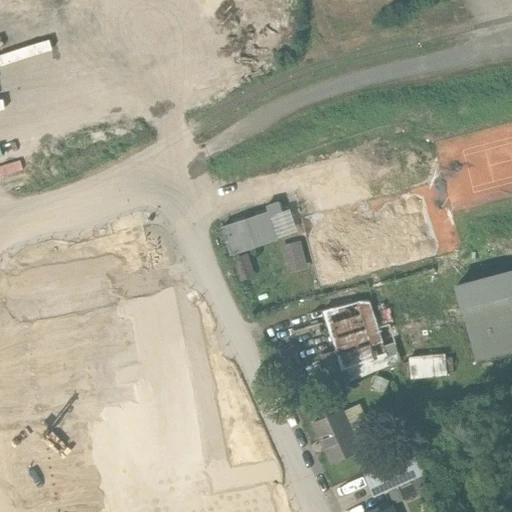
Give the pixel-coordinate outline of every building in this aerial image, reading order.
[(281,201),(219,225),(231,256),(293,232),(281,201)] [(299,240),(279,245),(286,272),(306,267),(299,240)] [(246,254),(237,256),(242,277),(252,274),(246,254)] [(0,511),(268,511),(265,492),(208,502),(168,291),(142,296),(134,255),(0,279),(0,511)] [(511,270),(448,285),(454,311),(460,309),(473,364),(511,354),(511,270)] [(323,311),(341,371),(331,374),(336,388),(389,367),(370,304),(363,304),(357,305),(356,303),(323,311)] [(313,423),(331,463),(359,450),(341,412),(313,423)] [(424,475),(415,452),(361,473),(370,496),(424,475)]
